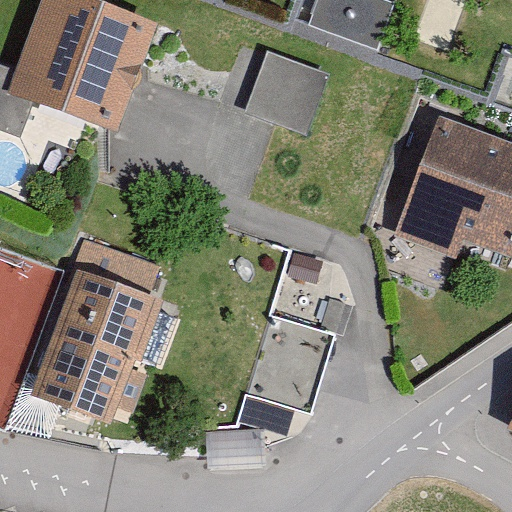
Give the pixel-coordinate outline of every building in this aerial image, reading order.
[(140,28),(48,0),(30,0),(0,97),(0,107),(105,140),(140,28)] [(387,0),(323,0),(316,16),(378,43),(396,4),(387,0)] [(264,50),(250,113),(314,127),(328,64),(264,50)] [(511,149),(430,120),(388,240),(449,262),(455,245),(508,263),(511,252),(511,149)] [(79,238),(65,282),(140,307),(154,263),(79,238)] [(0,428),(49,285),(0,268),(0,428)] [(147,312),(65,282),(22,400),(105,430),(147,312)] [(511,404),(500,424),(511,431),(511,404)]
